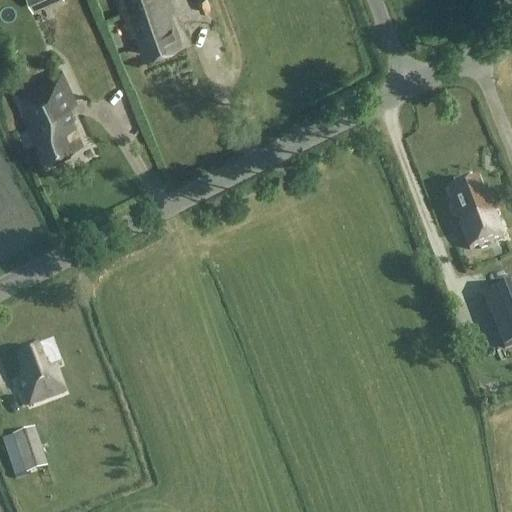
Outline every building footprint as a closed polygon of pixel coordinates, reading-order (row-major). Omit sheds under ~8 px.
[(116,0),(129,35),(137,32),(145,56),(180,44),(164,0),(116,0)] [(206,0),(201,0),(197,2),(201,13),(211,9),(206,0)] [(13,92),(41,162),(80,147),(72,128),(69,108),(75,106),(62,74),(13,92)] [(452,208),(468,251),(502,238),(485,195),(482,197),(476,182),(449,193),(455,207),(452,208)] [(511,288),(485,298),(504,350),(511,346),(511,288)] [(18,377),(29,407),(66,393),(56,367),(62,365),(54,344),(20,357),(27,374),(18,377)] [(3,442),(16,480),(46,470),(33,432),(3,442)]
